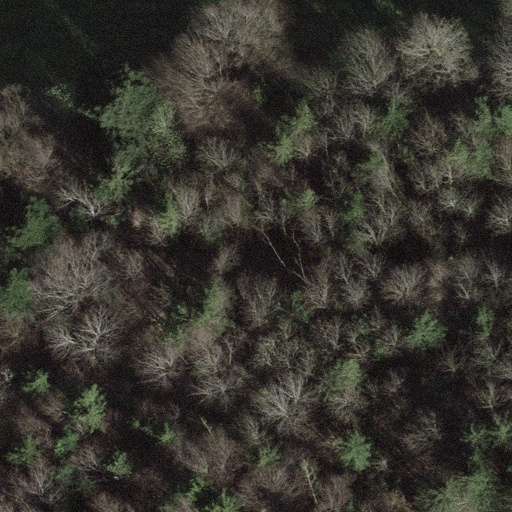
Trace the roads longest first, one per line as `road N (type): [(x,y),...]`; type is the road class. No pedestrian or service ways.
road 1 (track): [(511,26),(0,130)]
road 2 (track): [(0,360),(75,370),(225,422),(382,511)]
